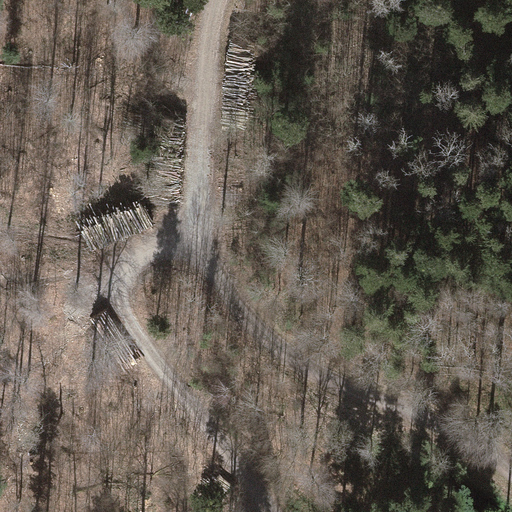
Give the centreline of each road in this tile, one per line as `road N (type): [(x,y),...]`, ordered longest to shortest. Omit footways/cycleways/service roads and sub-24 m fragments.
road 1 (track): [(219,0),(201,102),(201,240),(221,284),(292,359),(475,443),(511,473)]
road 2 (track): [(201,240),(141,258),(120,290),(121,327),(264,511)]
